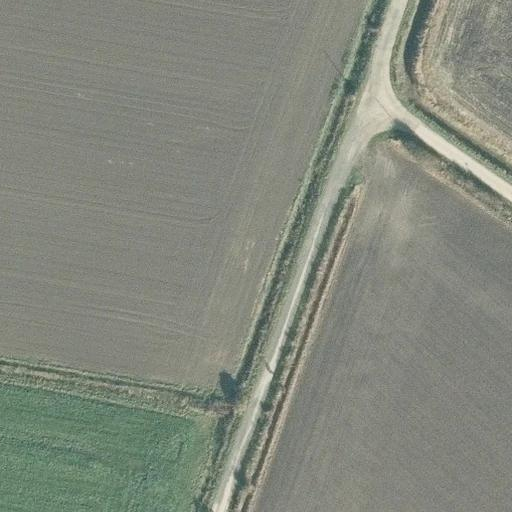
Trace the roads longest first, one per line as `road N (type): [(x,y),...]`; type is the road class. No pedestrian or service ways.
road 1 (unclassified): [(366,99),(218,511)]
road 2 (residential): [(366,99),(511,191)]
